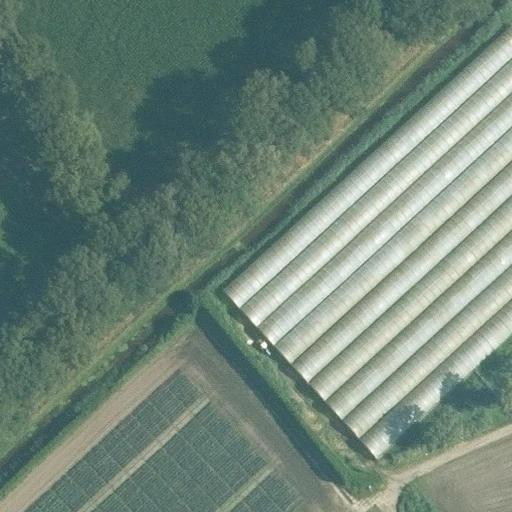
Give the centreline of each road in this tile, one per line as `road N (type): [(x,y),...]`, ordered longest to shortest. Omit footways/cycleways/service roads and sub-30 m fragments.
road 1 (track): [(425,0),(0,413)]
road 2 (unknown): [(511,428),(392,487)]
